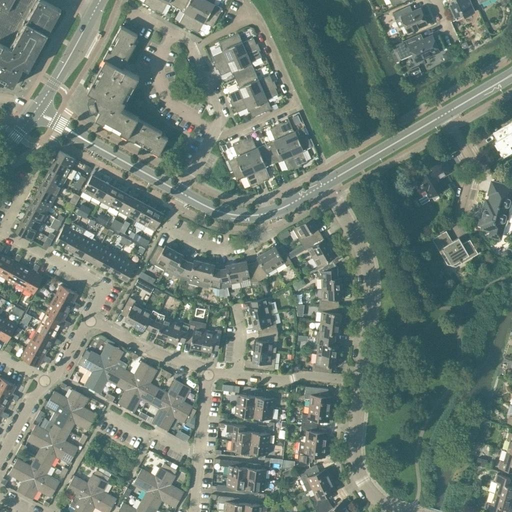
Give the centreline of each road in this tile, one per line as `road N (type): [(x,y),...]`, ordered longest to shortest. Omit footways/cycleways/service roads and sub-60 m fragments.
road 1 (residential): [(210,140),(296,102),(255,15),(192,46)]
road 2 (residential): [(324,184),(364,254),(369,286),(359,379)]
road 3 (residential): [(35,112),(183,194)]
road 4 (residential): [(359,379),(352,444),(360,478),(384,506),(403,511)]
road 5 (residential): [(88,320),(104,288),(1,232)]
road 6 (residential): [(183,194),(249,216),(295,203),(324,184)]
road 7 (residential): [(324,184),(444,115)]
road 8 (residential): [(208,371),(88,320)]
road 9 (residential): [(250,244),(211,248),(165,228),(183,194)]
road 10 (unclassified): [(214,131),(182,114),(161,87),(158,59),(173,34)]
road 11 (residential): [(359,379),(237,373)]
